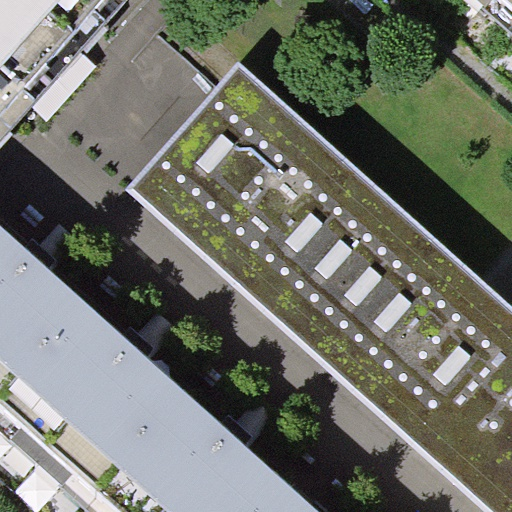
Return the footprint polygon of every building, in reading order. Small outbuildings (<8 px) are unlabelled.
[(0,0),(0,173),(17,154),(154,0),(0,0)] [(511,0),(494,0),(511,15),(511,0)] [(404,418),(510,300),(246,64),(140,182),(404,418)] [(0,381),(16,396),(102,305),(0,214),(0,381)] [(511,511),(511,302),(510,300),(404,418),(508,511),(511,511)] [(200,395),(102,305),(16,396),(117,487),(200,395)] [(288,511),(308,491),(200,395),(117,487),(145,511),(288,511)] [(331,511),(308,491),(288,511),(331,511)]
